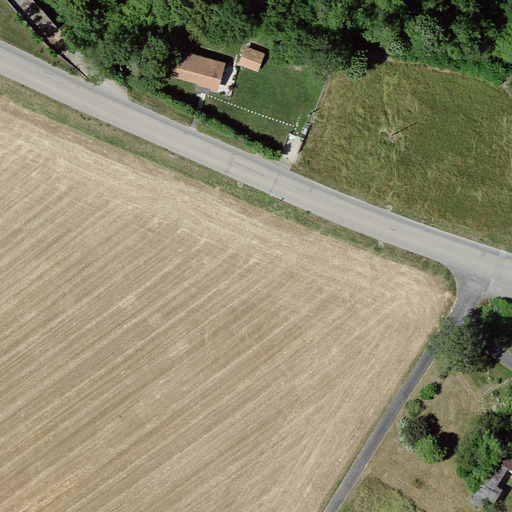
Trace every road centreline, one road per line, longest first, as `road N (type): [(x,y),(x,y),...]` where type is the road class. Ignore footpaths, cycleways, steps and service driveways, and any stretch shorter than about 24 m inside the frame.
road 1 (tertiary): [(0,57),(347,213),(511,273)]
road 2 (track): [(482,263),(331,511)]
